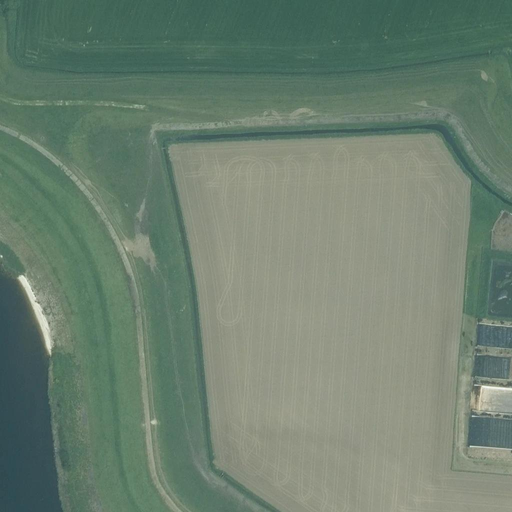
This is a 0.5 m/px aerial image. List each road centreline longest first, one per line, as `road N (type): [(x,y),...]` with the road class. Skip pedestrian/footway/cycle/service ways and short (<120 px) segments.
road 1 (unclassified): [(139,365),(132,289),(116,240),(79,183),(0,127)]
road 2 (track): [(179,511),(156,482),(139,365)]
